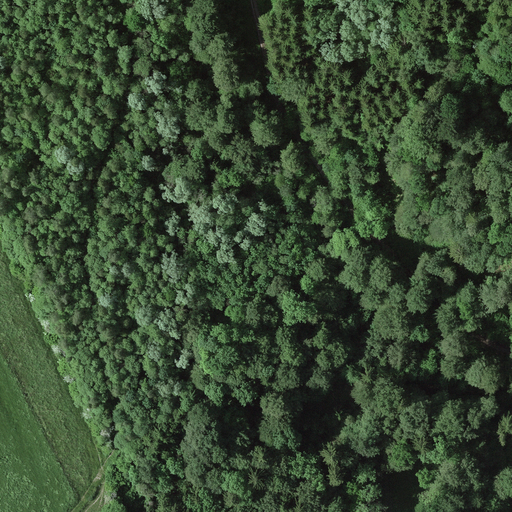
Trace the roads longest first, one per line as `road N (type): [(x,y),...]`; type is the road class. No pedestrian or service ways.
road 1 (track): [(72,511),(118,435),(84,219),(134,60),(120,0)]
road 2 (track): [(252,0),(278,103),(346,204),(456,319),(511,349)]
